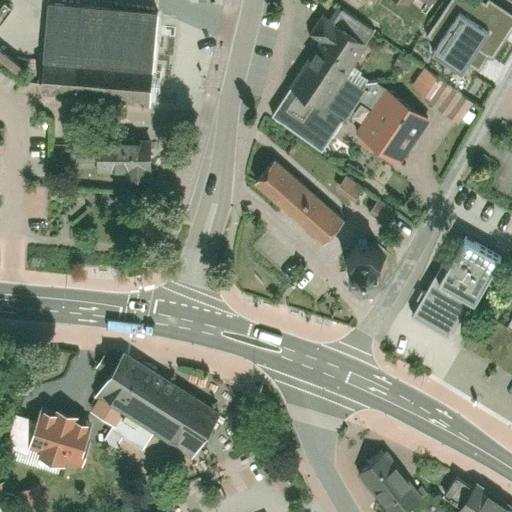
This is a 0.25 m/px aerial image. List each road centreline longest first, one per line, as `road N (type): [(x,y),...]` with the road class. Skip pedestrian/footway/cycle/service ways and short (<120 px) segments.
road 1 (residential): [(344,375),(447,191),(511,50)]
road 2 (residential): [(197,321),(253,0)]
road 3 (secondary): [(0,300),(197,321)]
road 4 (secondary): [(344,375),(511,471)]
road 5 (secondary): [(197,321),(344,375)]
road 6 (tertiary): [(348,511),(315,442),(316,424),(344,375)]
